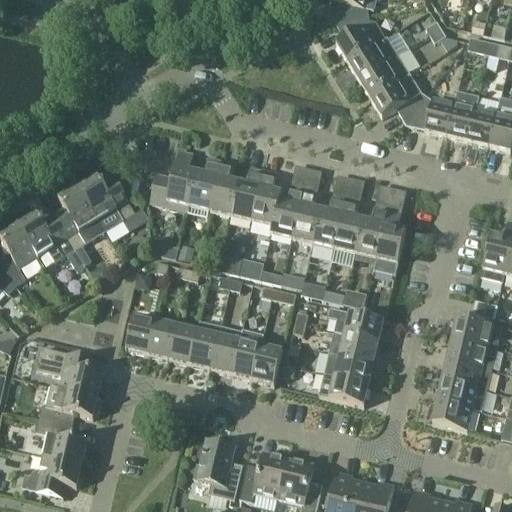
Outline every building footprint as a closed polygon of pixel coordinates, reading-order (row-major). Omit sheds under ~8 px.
[(369,0),(333,0),(332,6),(339,8),(334,26),(335,27),(369,20),(368,13),(366,13),(369,0)] [(511,8),(511,0),(504,0),(503,6),(511,8)] [(429,14),(418,21),(431,41),(442,34),(429,14)] [(348,67),(387,42),(376,23),(370,27),(369,20),(335,27),(345,43),(336,48),(348,67)] [(436,46),(446,39),(442,34),(431,41),(436,46)] [(359,85),(398,61),(387,42),(348,67),(359,85)] [(471,43),(468,54),(489,59),(491,47),(471,43)] [(511,52),(491,47),(489,59),(510,64),(511,53),(511,52)] [(371,104),(410,80),(398,61),(359,85),(371,104)] [(407,130),(427,102),(421,98),(410,80),(371,104),(382,122),(397,113),(407,130)] [(457,95),(454,108),(455,108),(447,143),(468,147),(476,113),(477,113),(480,100),(457,95)] [(427,102),(407,130),(407,131),(425,135),(424,137),(447,143),(455,108),(454,108),(432,103),(432,106),(427,102)] [(487,116),(477,113),(476,113),(468,147),(489,152),(500,108),(490,106),(487,116)] [(510,157),(511,150),(511,121),(505,120),(507,110),(500,108),(489,152),(510,157)] [(189,212),(197,177),(189,175),(193,158),(179,155),(172,183),(157,179),(150,209),(188,218),(189,212)] [(209,216),(221,164),(209,162),(205,179),(197,177),(189,212),(209,216)] [(231,221),(239,187),(231,185),(235,168),(221,164),(209,216),(231,221)] [(252,226),(264,174),(250,171),(246,189),(239,187),(231,221),(252,226)] [(264,174),(252,226),(273,231),(280,205),(282,197),(273,195),(277,177),(264,174)] [(135,217),(121,194),(109,201),(96,180),(77,191),(98,225),(117,214),(123,224),(135,217)] [(273,231),(271,239),(292,244),(304,192),(291,189),(287,207),(280,205),(273,231)] [(98,225),(77,191),(58,203),(71,224),(60,231),(75,255),(94,243),(88,232),(98,225)] [(313,249),(321,215),(314,213),(318,195),(304,192),(292,244),(313,249)] [(321,215),(313,249),(334,254),(346,202),(333,199),(329,217),(321,215)] [(355,259),(363,225),(356,223),(360,205),(346,202),(334,254),(355,259)] [(376,264),(388,212),(375,209),(371,227),(363,225),(355,259),(376,264)] [(398,269),(406,235),(398,233),(402,215),(388,212),(376,264),(398,269)] [(75,255),(60,231),(49,238),(36,217),(18,228),(39,262),(48,257),(54,267),(75,255)] [(483,275),(481,282),(503,288),(505,280),(511,249),(511,227),(508,227),(504,243),(492,240),(483,275)] [(39,262),(18,228),(0,239),(0,244),(11,261),(0,267),(0,269),(17,291),(26,285),(19,274),(39,262)] [(91,266),(82,251),(75,255),(85,270),(91,266)] [(219,276),(238,280),(242,263),(223,259),(219,276)] [(167,279),(169,269),(158,267),(156,277),(167,279)] [(17,291),(0,269),(0,291),(8,299),(16,291),(17,291)] [(181,270),(178,280),(188,282),(190,272),(181,270)] [(198,285),(201,274),(190,272),(188,282),(198,285)] [(223,280),(220,291),(229,293),(232,282),(223,280)] [(241,296),(243,284),(232,282),(229,293),(241,296)] [(265,289),(262,301),(272,303),(275,292),(265,289)] [(295,308),(298,297),(275,292),(272,303),(295,308)] [(323,305),(342,310),(345,300),(325,295),(323,305)] [(476,306),(473,318),(494,323),(497,311),(476,306)] [(385,326),(348,318),(331,314),(328,323),(337,325),(335,337),(380,348),(385,326)] [(309,319),(298,316),(295,327),(306,330),(309,319)] [(135,321),(126,357),(147,362),(155,326),(135,321)] [(493,329),(458,321),(453,343),(497,353),(499,344),(490,342),(493,329)] [(168,367),(176,331),(155,326),(147,362),(168,367)] [(293,337),(303,339),(306,330),(295,327),(293,337)] [(189,371),(197,336),(176,331),(168,367),(189,371)] [(210,376),(218,341),(197,336),(189,371),(210,376)] [(330,358),(375,369),(380,348),(335,337),(330,358)] [(231,381),(240,346),(218,341),(210,376),(231,381)] [(497,353),(453,343),(448,364),(492,374),(497,353)] [(252,386),(261,351),(240,346),(231,381),(252,386)] [(290,347),(288,360),(285,370),(296,372),(301,350),(290,347)] [(261,351),(252,386),(274,392),(283,356),(261,351)] [(38,376),(62,382),(60,393),(98,402),(103,380),(80,375),(83,362),(43,353),(38,376)] [(375,369),(330,358),(324,379),(370,390),(375,369)] [(443,384),(487,395),(492,374),(448,364),(443,384)] [(296,372),(285,370),(283,380),(293,382),(296,372)] [(319,401),(364,412),(370,390),(324,379),(319,401)] [(487,395),(443,384),(437,406),(472,415),(473,413),(482,415),(487,395)] [(98,402),(60,393),(55,414),(42,411),(39,424),(66,431),(69,418),(93,423),(98,402)] [(485,412),(497,413),(500,395),(488,393),(485,412)] [(432,428),(467,436),(472,415),(437,406),(432,428)] [(511,424),(506,423),(501,444),(511,446),(511,424)] [(66,431),(39,424),(36,438),(48,440),(43,462),(82,472),(87,449),(63,444),(66,431)] [(235,505),(243,471),(231,468),(234,453),(207,447),(201,471),(197,470),(194,485),(211,489),(209,499),(235,505)] [(279,505),(288,466),(264,460),(258,482),(246,479),(239,504),(253,508),(255,499),(279,505)] [(23,493),(50,499),(53,487),(77,493),(82,472),(43,462),(40,475),(39,475),(38,475),(35,476),(34,476),(33,477),(32,478),(32,479),(31,480),(31,481),(30,482),(26,481),(23,493)] [(288,466),(279,505),(302,511),(317,511),(321,497),(308,494),(313,472),(288,466)] [(359,511),(365,489),(352,486),(353,481),(337,477),(329,511),(330,511),(359,511)] [(365,489),(359,511),(389,511),(394,491),(378,487),(377,492),(365,489)] [(441,511),(443,507),(430,504),(431,499),(415,495),(410,511),(441,511)]
